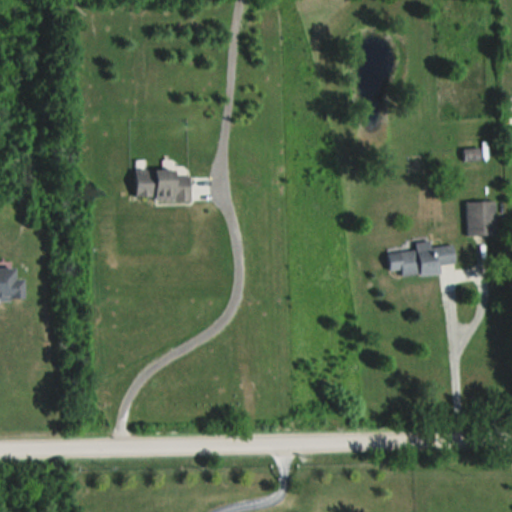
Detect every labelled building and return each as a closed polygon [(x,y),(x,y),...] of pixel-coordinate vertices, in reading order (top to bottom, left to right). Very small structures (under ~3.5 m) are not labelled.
[(483,161),(482,148),(462,150),(463,162),(483,161)] [(192,199),(192,170),(138,170),(138,199),(192,199)] [(497,235),(497,201),(467,201),(467,235),(497,235)] [(403,276),(442,272),(441,264),(458,262),(456,244),(432,246),(431,241),(416,242),(417,249),(387,252),(389,270),(403,269),(403,276)] [(19,267),(0,267),(0,300),(27,301),(27,279),(19,279),(19,267)]
